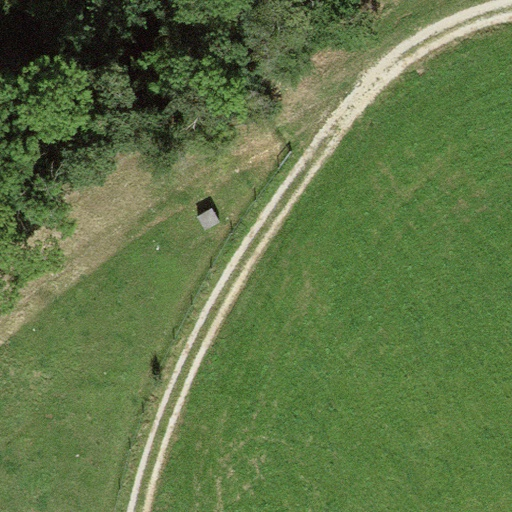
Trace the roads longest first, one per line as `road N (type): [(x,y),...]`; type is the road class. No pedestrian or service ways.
road 1 (track): [(511,11),(437,30),(339,108),(192,351),(132,511)]
road 2 (track): [(339,108),(201,178),(45,285),(0,327)]
